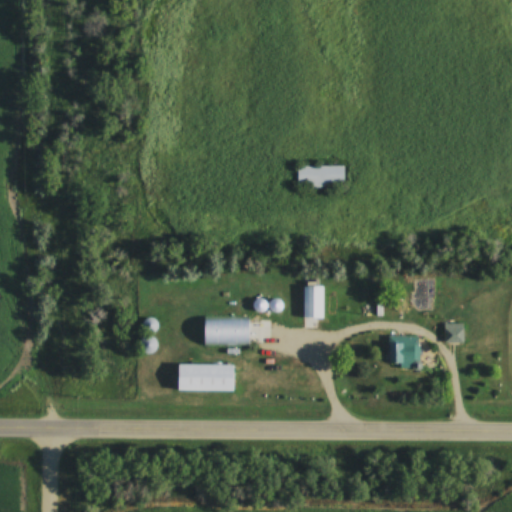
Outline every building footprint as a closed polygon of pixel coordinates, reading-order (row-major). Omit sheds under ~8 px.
[(342,165),(292,165),(292,186),(342,186),(342,165)] [(246,345),(246,315),(196,315),(196,345),(246,345)] [(155,318),(138,318),(138,332),(155,332),(155,318)] [(440,342),(461,342),(461,323),(440,323),(440,342)] [(135,353),(155,351),(154,336),(134,337),(135,353)] [(383,342),(383,366),(415,366),(415,336),(391,336),(391,342),(383,342)] [(171,389),(231,389),(231,363),(171,363),(171,389)]
